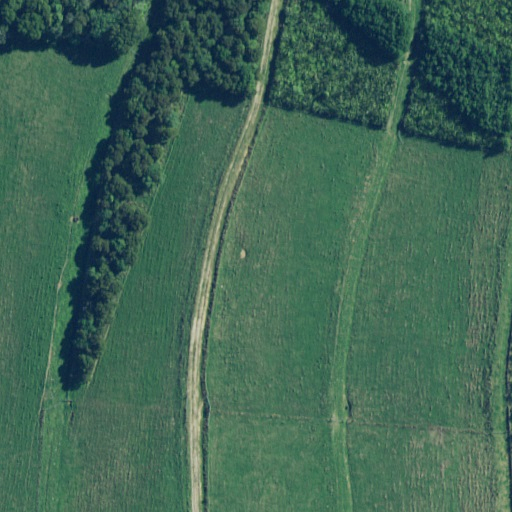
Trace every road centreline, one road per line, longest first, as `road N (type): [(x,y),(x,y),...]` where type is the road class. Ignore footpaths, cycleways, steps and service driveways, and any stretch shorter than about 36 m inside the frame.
road 1 (track): [(52,511),(61,335),(83,196),(108,114),(151,41),(161,0)]
road 2 (track): [(280,0),(260,101),(208,263),(194,358),(196,511)]
road 3 (track): [(346,511),(339,450),(346,320),(358,236),(409,69),(416,0)]
road 4 (track): [(511,251),(498,373),(502,511)]
